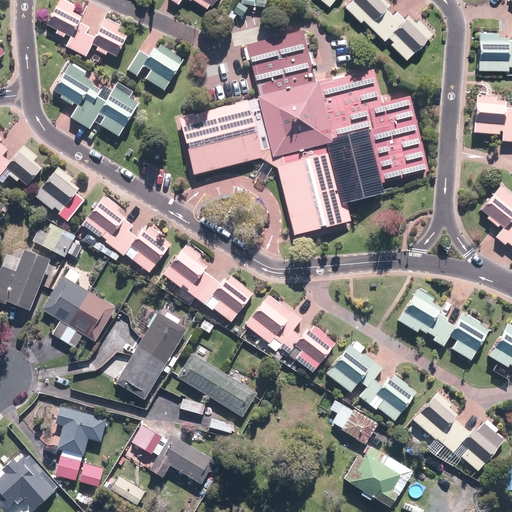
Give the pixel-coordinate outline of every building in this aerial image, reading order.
[(59,0),(58,0),(45,27),(56,32),(54,36),(62,40),(64,36),(69,39),(64,49),(84,59),(91,47),(96,49),(94,52),(104,57),(105,54),(115,59),(125,38),(116,33),(120,26),(103,18),(93,38),(85,34),(87,29),(78,25),(82,18),(72,14),(75,8),(59,0)] [(169,0),(177,5),(180,0),(187,0),(188,0),(190,0),(207,11),(214,0),(169,0)] [(266,0),(239,0),(239,6),(266,9),(266,0)] [(351,0),(343,8),(359,23),(361,21),(382,42),(386,38),(391,42),(389,45),(405,61),(431,34),(417,20),(415,22),(407,14),(403,18),(395,11),(391,15),(384,8),(388,4),(384,0),(351,0)] [(498,33),(477,32),(476,71),(507,72),(507,67),(511,66),(511,40),(507,41),(507,37),(498,37),(498,33)] [(178,122),(192,178),(268,158),(289,237),(350,221),(329,141),(359,133),(373,185),(427,171),(407,94),(379,101),(370,69),(318,82),(306,36),(244,52),(257,101),(178,122)] [(137,52),(125,72),(135,78),(141,68),(148,72),(143,81),(163,92),(182,60),(158,46),(155,51),(151,49),(146,58),(137,52)] [(86,73),(69,64),(50,95),(74,109),(68,120),(88,131),(97,117),(102,120),(98,127),(117,139),(138,104),(113,89),(108,97),(90,87),(92,83),(83,78),(86,73)] [(492,92),(474,90),(470,134),(500,137),(499,142),(511,144),(511,142),(511,109),(504,109),(505,99),(491,98),(492,92)] [(26,188),(41,169),(32,162),(36,157),(22,146),(8,163),(1,157),(6,151),(0,145),(0,142),(2,140),(0,138),(0,184),(1,185),(7,177),(16,184),(17,181),(26,188)] [(33,199),(66,224),(83,201),(75,195),(79,189),(70,182),(71,180),(56,169),(33,199)] [(511,196),(498,185),(478,211),(487,217),(484,221),(499,232),(493,239),(503,247),(505,245),(511,250),(511,201),(511,200),(511,196)] [(103,197),(80,227),(121,259),(123,256),(146,274),(169,244),(148,228),(146,230),(143,228),(135,238),(127,232),(131,226),(123,220),(125,218),(116,212),(119,209),(103,197)] [(37,230),(31,242),(63,259),(74,237),(49,224),(44,233),(37,230)] [(66,255),(75,260),(81,247),(73,243),(66,255)] [(184,246),(161,276),(210,313),(212,310),(229,323),(252,294),(230,277),(226,283),(222,280),(219,284),(202,272),(206,267),(197,260),(199,257),(184,246)] [(6,255),(0,269),(0,304),(4,306),(5,303),(24,311),(28,312),(49,262),(22,251),(18,260),(6,255)] [(61,277),(40,311),(59,322),(50,336),(59,341),(73,350),(81,336),(93,343),(115,309),(74,284),(79,276),(69,269),(63,278),(61,277)] [(415,290),(395,323),(415,335),(417,331),(425,335),(426,334),(433,339),(431,342),(441,349),(448,338),(456,343),(451,350),(469,361),(488,330),(461,314),(452,328),(444,323),(446,320),(436,314),(439,308),(430,303),(432,300),(415,290)] [(266,295),(243,326),(293,364),(295,361),(311,373),(333,344),(325,338),(329,332),(317,323),(309,332),(305,329),(299,338),(291,332),(301,320),(282,305),(281,307),(266,295)] [(156,313),(113,384),(142,401),(162,369),(168,373),(174,362),(168,359),(185,331),(176,325),(179,321),(165,313),(163,317),(156,313)] [(511,324),(508,322),(486,358),(505,369),(506,368),(511,371),(511,324)] [(349,343),(324,376),(349,394),(357,383),(364,389),(357,398),(392,424),(415,392),(389,373),(379,386),(372,381),(382,368),(349,343)] [(190,354),(175,379),(241,418),(256,394),(190,354)] [(435,392),(411,421),(474,475),(503,441),(481,423),(473,431),(470,429),(467,433),(453,421),(456,417),(446,409),(450,405),(435,392)] [(181,399),(178,410),(201,416),(204,405),(181,399)] [(344,405),(331,426),(363,446),(376,425),(344,405)] [(106,419),(58,407),(53,425),(60,427),(54,450),(60,451),(53,476),(75,482),(86,440),(100,444),(106,419)] [(233,425),(209,418),(207,428),(230,435),(233,425)] [(199,485),(213,462),(169,435),(166,441),(143,427),(132,445),(155,458),(146,472),(161,480),(169,467),(199,485)] [(356,456),(341,480),(388,510),(412,472),(369,445),(361,459),(356,456)] [(0,470),(3,474),(0,477),(0,500),(7,508),(18,498),(31,511),(57,488),(30,458),(20,467),(12,458),(0,469),(0,470)] [(82,463),(77,483),(97,489),(102,469),(82,463)] [(118,477),(109,491),(134,507),(143,492),(118,477)] [(67,498),(60,505),(67,511),(70,511),(76,506),(67,498)]
